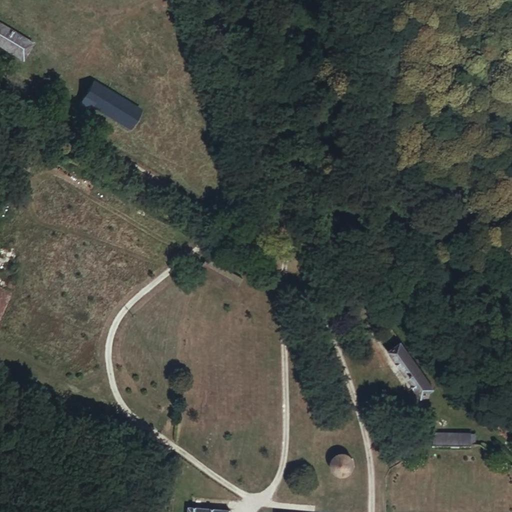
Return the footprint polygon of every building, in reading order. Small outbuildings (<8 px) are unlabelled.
[(34,27),(3,7),(0,11),(0,23),(25,40),(34,27)] [(143,93),(96,65),(82,88),(93,94),(96,89),(133,111),(143,93)] [(240,260),(205,243),(201,252),(235,269),(240,260)] [(205,260),(200,272),(239,287),(243,276),(205,260)] [(433,373),(402,327),(390,335),(421,381),(433,373)] [(198,469),(201,435),(181,433),(179,468),(198,469)] [(471,446),(471,437),(427,436),(427,445),(471,446)] [(354,469),(354,466),(354,464),(353,461),(351,459),(349,457),(347,456),(344,456),(341,456),(339,457),(336,458),(335,460),(333,463),(333,465),(333,468),(333,471),(335,473),(337,475),(339,476),(341,477),(344,477),(347,477),(349,476),(351,474),(353,472),(354,469)] [(186,499),(186,504),(239,509),(240,502),(234,501),(234,495),(229,495),(229,490),(187,486),(187,492),(181,491),(180,499),(186,499)]
